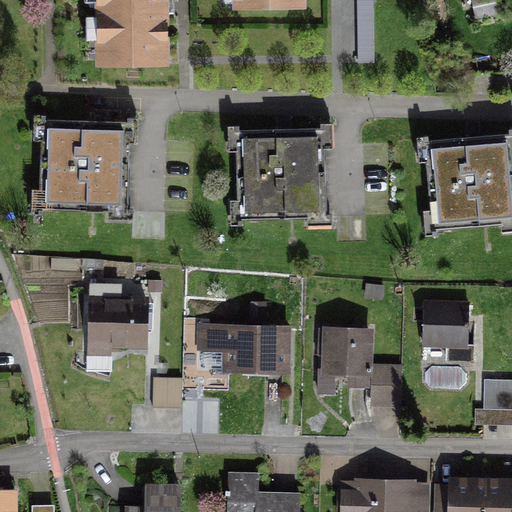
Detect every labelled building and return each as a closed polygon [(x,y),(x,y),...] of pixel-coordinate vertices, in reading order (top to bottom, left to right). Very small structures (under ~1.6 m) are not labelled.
[(174,0),(105,0),(106,66),(176,65),(174,0)] [(373,0),(357,0),(358,61),(374,61),(373,0)] [(500,0),(474,0),(479,18),(503,12),(500,0)] [(139,127),(52,126),(51,215),(138,216),(139,127)] [(332,133),(250,136),(253,224),(335,221),(332,133)] [(511,144),(445,152),(454,231),(511,224),(511,144)] [(146,306),(93,305),(93,350),(145,351),(146,306)] [(472,308),(425,307),(424,347),(470,348),(472,308)] [(370,334),(328,331),(325,378),(366,382),(370,334)] [(295,332),(204,332),(204,358),(230,358),(230,376),(295,376),(295,332)] [(402,372),(379,371),(378,400),(401,401),(402,372)] [(511,379),(487,379),(487,408),(511,408),(511,379)] [(187,384),(158,383),(157,411),(186,412),(187,384)] [(265,478),(233,477),(232,511),(308,511),(309,497),(265,495),(265,478)] [(430,511),(431,482),(346,483),(345,511),(430,511)] [(451,511),(511,511),(511,484),(497,484),(464,483),(452,483),(451,511)] [(154,511),(133,511),(128,511),(190,511),(191,488),(155,488),(154,511)] [(24,511),(24,494),(0,493),(0,511),(24,511)]
